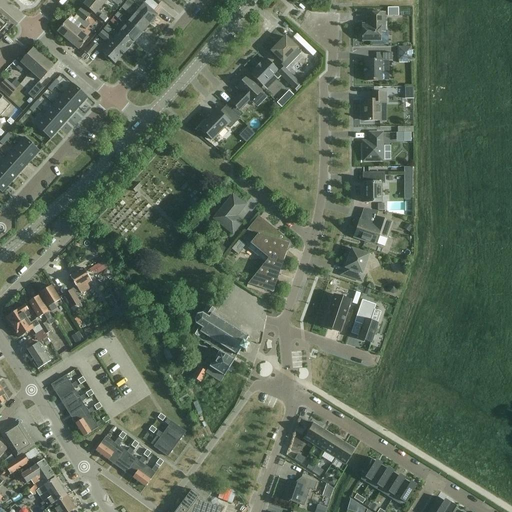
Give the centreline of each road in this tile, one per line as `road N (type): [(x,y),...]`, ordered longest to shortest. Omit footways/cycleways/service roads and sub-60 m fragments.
road 1 (residential): [(312,238),(325,157),(327,28)]
road 2 (tertiary): [(0,256),(144,124)]
road 3 (residential): [(160,511),(263,379)]
road 4 (residential): [(0,219),(113,96)]
road 5 (residential): [(294,396),(434,482)]
road 6 (tertiary): [(144,124),(250,0)]
road 7 (residential): [(113,96),(199,0)]
road 8 (residential): [(256,511),(294,396)]
